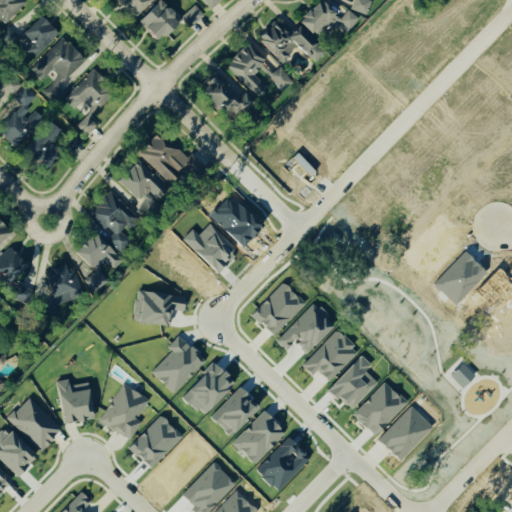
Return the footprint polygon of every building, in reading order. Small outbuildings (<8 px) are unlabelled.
[(0,0),(0,21),(4,26),(24,4),(19,0),(0,0)] [(114,0),(132,20),(154,0),(114,0)] [(216,0),(199,0),(207,9),(216,0)] [(365,17),(370,4),(359,0),(353,0),(349,11),(365,17)] [(156,44),(178,23),(158,3),(137,24),(156,44)] [(180,19),(189,30),(203,18),(193,7),(180,19)] [(56,37),(38,18),(12,43),(30,62),(56,37)] [(281,66),(296,51),(304,59),(317,47),(297,27),(291,34),(277,20),(256,40),(281,66)] [(52,71),(62,82),(83,62),(62,39),(29,70),(40,82),(52,71)] [(224,67),(257,100),(266,91),(253,78),(260,71),(280,92),(290,82),(278,69),(276,71),(248,44),(224,67)] [(61,100),(72,111),(82,101),(86,106),(80,112),(85,118),(75,127),(84,137),(95,127),(87,117),(112,93),(92,71),(61,100)] [(243,93),(237,99),(215,76),(199,91),(228,123),(251,102),(243,93)] [(0,93),(4,89),(11,96),(19,87),(13,82),(8,86),(0,78),(0,93)] [(61,82),(58,78),(41,93),(52,105),(63,95),(55,86),(61,82)] [(27,106),(34,99),(24,89),(13,100),(21,108),(0,128),(0,135),(14,150),(43,122),(27,106)] [(42,175),(59,159),(49,148),(59,138),(47,126),(20,152),(42,175)] [(168,187),(183,171),(189,177),(200,166),(188,155),(184,159),(158,134),(137,156),(168,187)] [(142,219),(167,190),(135,162),(116,184),(141,205),(134,213),(142,219)] [(132,216),(111,190),(94,203),(100,210),(93,216),(103,228),(99,232),(117,255),(132,242),(124,233),(133,226),(128,220),(132,216)] [(0,241),(8,233),(0,224),(0,241)] [(0,256),(0,275),(8,284),(25,267),(8,249),(0,256)] [(82,293),(67,266),(42,281),(51,297),(36,306),(42,316),(82,293)] [(272,338),(303,305),(281,284),(249,317),(272,338)] [(167,327),(169,311),(181,313),(183,298),(135,292),(133,315),(137,315),(136,323),(167,327)] [(334,325),(313,303),(274,343),(284,353),(293,344),(304,355),(334,325)] [(327,384),(357,353),(334,331),(300,367),(310,377),(315,372),(327,384)] [(170,353),(149,373),(170,395),(203,364),(177,337),(165,348),(170,353)] [(85,383),(68,387),(66,380),(54,383),(62,425),(92,419),(85,383)] [(351,416),(372,438),(407,403),(386,382),(351,416)] [(128,442),(139,422),(136,420),(147,400),(119,385),(98,425),(128,442)] [(39,453),(60,431),(27,399),(6,421),(39,453)] [(398,463),(431,429),(409,408),(376,442),(398,463)] [(283,434),(260,413),(230,445),(253,466),(283,434)] [(0,492),(14,477),(0,465),(0,492)] [(79,511),(88,502),(79,494),(61,511),(79,511)]
